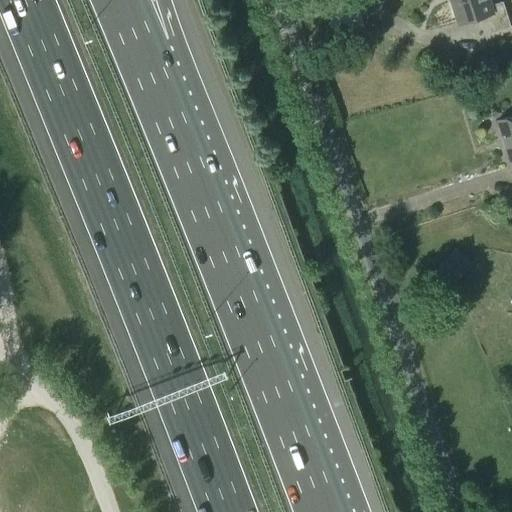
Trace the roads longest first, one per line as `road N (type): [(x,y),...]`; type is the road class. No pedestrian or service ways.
road 1 (motorway): [(27,0),(225,511)]
road 2 (unclassified): [(456,511),(275,0)]
road 3 (motorway): [(317,511),(168,124)]
road 4 (unclassified): [(111,511),(95,465),(48,390),(0,357),(7,298),(0,261)]
road 5 (motorway): [(168,124),(118,0)]
road 6 (motorway): [(168,124),(170,22),(163,0)]
